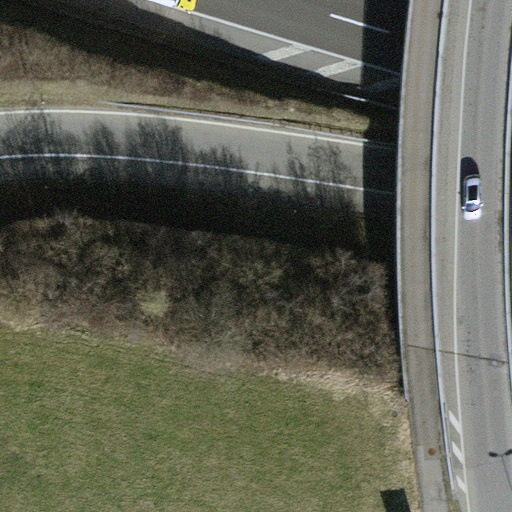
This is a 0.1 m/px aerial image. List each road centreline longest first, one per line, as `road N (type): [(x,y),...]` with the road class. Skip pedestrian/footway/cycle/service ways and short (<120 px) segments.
road 1 (motorway): [(0,140),(196,148),(511,196)]
road 2 (secondary): [(490,0),(476,272),(498,511)]
road 3 (motorway): [(270,0),(511,71)]
